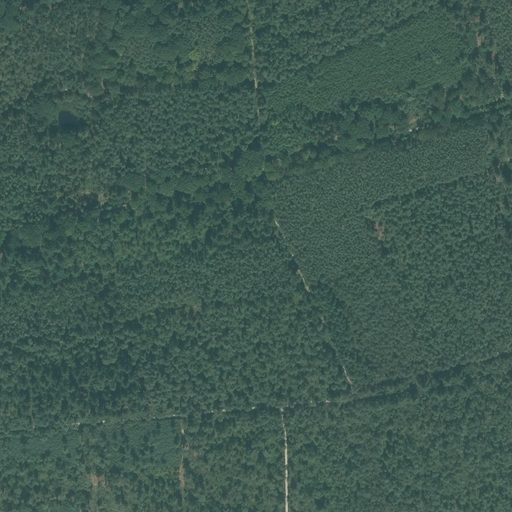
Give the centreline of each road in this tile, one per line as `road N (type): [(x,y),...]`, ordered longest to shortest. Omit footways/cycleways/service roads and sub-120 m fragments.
road 1 (track): [(0,231),(511,92)]
road 2 (track): [(354,397),(270,217),(245,0)]
road 3 (track): [(354,397),(0,430)]
road 4 (track): [(0,129),(76,87),(253,77)]
road 5 (track): [(511,349),(452,363),(432,383),(354,397)]
road 6 (track): [(0,164),(162,189)]
